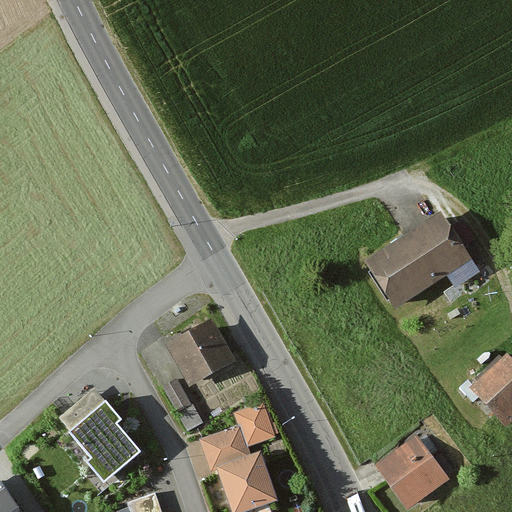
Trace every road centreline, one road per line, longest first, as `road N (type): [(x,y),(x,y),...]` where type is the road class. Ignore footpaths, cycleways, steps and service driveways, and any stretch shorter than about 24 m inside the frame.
road 1 (track): [(203,234),(413,185),(437,197),(477,247)]
road 2 (tertiary): [(73,0),(216,258)]
road 3 (tertiary): [(216,258),(331,464),(349,511)]
road 4 (residential): [(111,341),(172,441),(198,511)]
road 5 (residential): [(111,341),(0,437)]
road 6 (residential): [(216,258),(111,341)]
